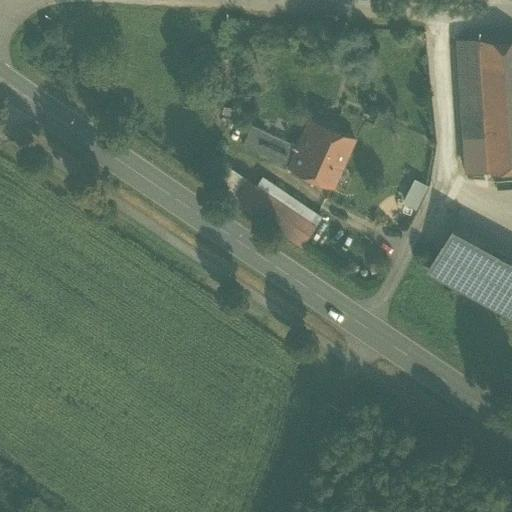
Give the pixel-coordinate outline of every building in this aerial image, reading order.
[(511,37),(477,39),(486,171),(511,168),(511,37)] [(486,171),(477,39),(457,39),(466,172),(486,171)] [(354,139),(311,121),(299,148),(341,167),(354,139)] [(341,167),(299,148),(298,149),(254,129),(245,148),(332,187),(341,167)] [(511,168),(486,171),(488,192),(511,190),(511,168)] [(234,201),(303,247),(315,228),(247,182),(234,201)] [(427,270),(511,316),(511,262),(450,228),(427,270)]
